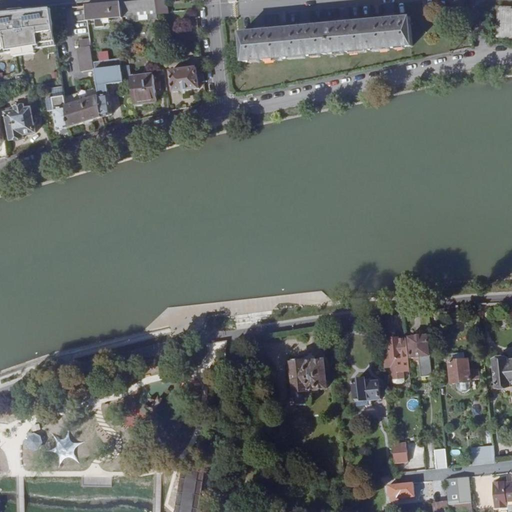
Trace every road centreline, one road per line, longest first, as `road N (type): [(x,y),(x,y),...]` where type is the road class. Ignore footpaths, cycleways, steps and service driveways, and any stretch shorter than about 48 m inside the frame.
road 1 (residential): [(224,113),(511,54)]
road 2 (residential): [(0,174),(224,113)]
road 3 (unknown): [(213,20),(395,0)]
